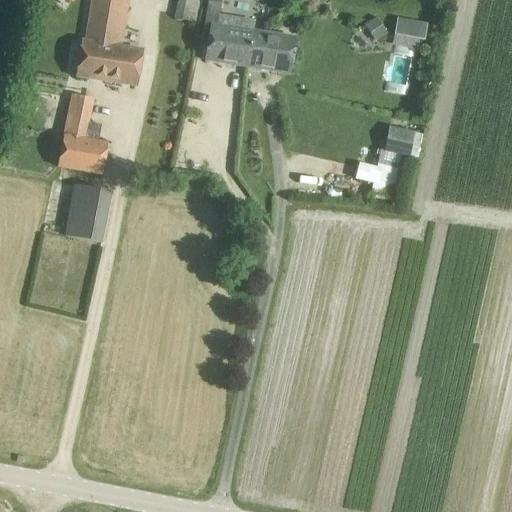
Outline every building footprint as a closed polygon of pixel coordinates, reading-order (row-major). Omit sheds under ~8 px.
[(129,0),(92,0),(86,42),(83,42),(77,77),(137,87),(143,51),(139,51),(139,49),(138,49),(137,50),(122,48),(129,0)] [(199,0),(177,0),(174,20),(196,24),(199,0)] [(208,0),(207,14),(219,16),(221,0),(208,0)] [(387,34),(377,18),(365,26),(375,41),(387,34)] [(394,35),(424,42),(428,26),(398,20),(394,35)] [(248,68),(254,33),(211,26),(206,61),(248,68)] [(254,33),(248,68),(290,74),(295,39),(254,33)] [(83,138),(90,102),(71,98),(57,166),(102,175),(108,144),(98,142),(83,138)] [(415,134),(389,128),(384,152),(402,157),(410,158),(415,134)] [(377,168),(398,172),(402,157),(384,153),(381,152),(377,168)] [(111,193),(75,186),(66,237),(101,243),(101,244),(111,193)]
